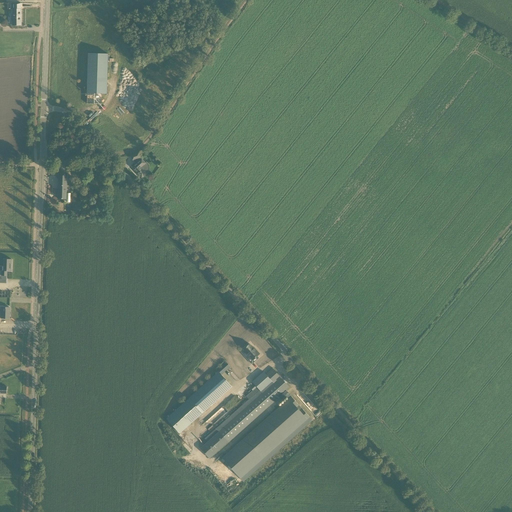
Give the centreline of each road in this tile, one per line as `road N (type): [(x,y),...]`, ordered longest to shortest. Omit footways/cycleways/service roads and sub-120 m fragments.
road 1 (unclassified): [(433,511),(110,154),(68,113),(43,107)]
road 2 (secondary): [(30,511),(43,107)]
road 3 (track): [(110,154),(151,136),(246,0)]
